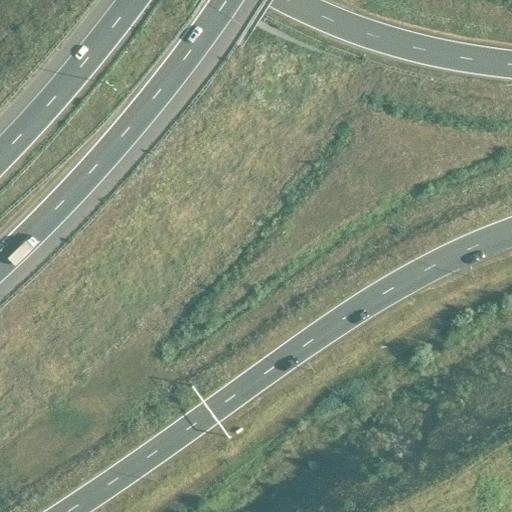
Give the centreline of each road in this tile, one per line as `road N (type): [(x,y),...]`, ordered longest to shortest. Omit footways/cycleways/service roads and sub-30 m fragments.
road 1 (trunk): [(69,511),(364,305),(511,235)]
road 2 (motorway): [(0,265),(110,152),(226,0)]
road 3 (motorway): [(291,0),(389,41),(511,67)]
road 4 (motorway): [(130,0),(0,156)]
